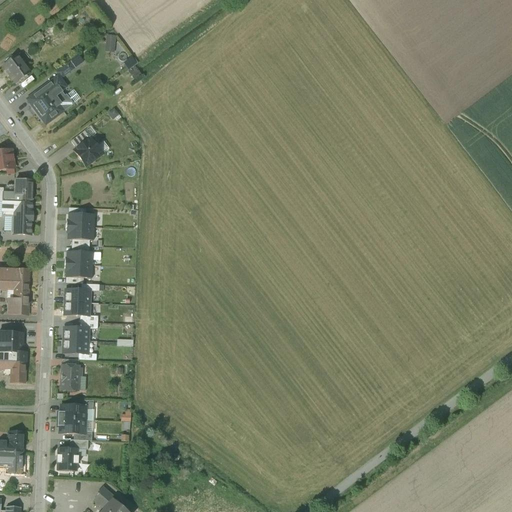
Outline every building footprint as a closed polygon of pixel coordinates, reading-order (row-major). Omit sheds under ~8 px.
[(38,33),(29,41),(34,48),(44,41),(38,33)] [(117,37),(107,36),(106,52),(115,54),(117,37)] [(136,65),(139,63),(134,57),(125,65),(137,79),(143,74),(136,65)] [(16,58),(3,67),(15,85),(29,75),(16,58)] [(76,59),(68,64),(73,70),(80,64),(76,59)] [(68,64),(56,73),(60,79),(73,70),(68,64)] [(59,80),(50,86),(49,85),(32,97),(27,101),(45,126),(55,118),(54,117),(61,111),(62,113),(72,106),(65,97),(64,98),(60,92),(65,88),(59,80)] [(84,132),(70,143),(76,151),(90,140),(84,132)] [(76,151),(74,152),(85,167),(101,156),(95,147),(90,141),(90,140),(76,151)] [(12,152),(0,153),(0,171),(14,169),(13,163),(14,163),(12,152)] [(33,182),(14,181),(14,195),(3,195),(2,195),(1,203),(32,205),(32,204),(33,182)] [(1,203),(1,204),(2,204),(1,218),(11,218),(10,236),(31,236),(32,205),(1,203)] [(66,221),(66,228),(93,229),(94,216),(68,215),(67,221),(66,221)] [(93,229),(66,228),(66,235),(67,235),(67,241),(93,242),(93,229)] [(65,259),(64,266),(92,267),(92,254),(66,253),(66,259),(65,259)] [(92,267),(64,266),(64,273),(65,273),(65,279),(91,280),(92,267)] [(28,273),(0,271),(0,283),(28,285),(28,273)] [(28,285),(0,283),(0,291),(6,292),(6,290),(12,290),(12,302),(7,301),(7,315),(26,316),(28,285)] [(65,291),(64,304),(89,305),(90,292),(65,291)] [(89,305),(64,304),(64,317),(79,318),(89,318),(89,317),(89,305)] [(63,329),(63,342),(88,343),(88,331),(88,330),(79,330),(63,329)] [(26,354),(22,354),(23,335),(0,333),(0,363),(26,364),(26,354)] [(88,343),(63,342),(62,355),(87,356),(88,343)] [(26,364),(0,363),(0,371),(4,372),(4,370),(10,370),(10,384),(25,385),(26,364)] [(78,368),(62,367),(61,392),(77,392),(77,378),(80,378),(81,371),(78,371),(78,368)] [(75,402),(75,407),(85,408),(85,411),(93,411),(93,402),(75,402)] [(58,414),(57,421),(85,422),(85,411),(85,408),(75,407),(60,407),(60,414),(58,414)] [(127,409),(127,414),(123,414),(123,429),(132,429),(132,409),(127,409)] [(57,421),(57,428),(60,428),(59,435),(73,435),(84,436),(85,433),(85,422),(57,421)] [(91,433),(85,433),(84,436),(73,435),(73,441),(88,442),(91,442),(91,433)] [(23,434),(8,434),(7,443),(0,442),(0,453),(22,454),(23,434)] [(70,441),(69,450),(76,450),(87,451),(88,442),(73,441),(70,441)] [(69,450),(58,450),(58,457),(56,457),(56,465),(57,465),(57,473),(76,473),(76,466),(78,466),(78,458),(76,458),(76,450),(69,450)] [(22,454),(0,453),(0,461),(0,462),(0,468),(5,468),(4,472),(6,472),(6,474),(21,475),(22,454)] [(112,499),(102,490),(98,494),(101,497),(98,501),(96,501),(96,507),(99,506),(104,510),(102,511),(124,511),(113,502),(112,499)]
